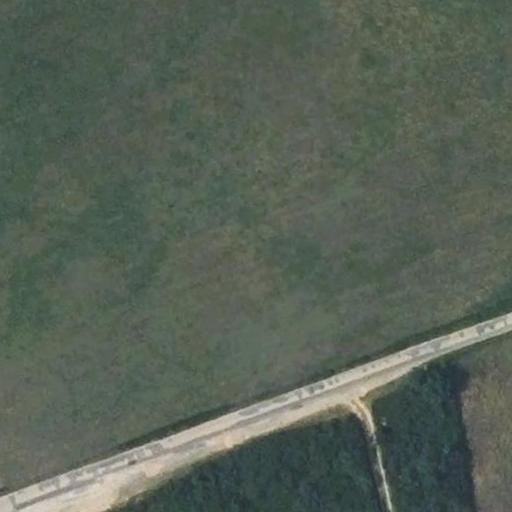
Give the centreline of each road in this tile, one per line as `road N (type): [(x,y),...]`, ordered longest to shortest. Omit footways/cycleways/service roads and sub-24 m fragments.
road 1 (unclassified): [(0,511),(511,326)]
road 2 (track): [(350,384),(369,430),(384,511)]
